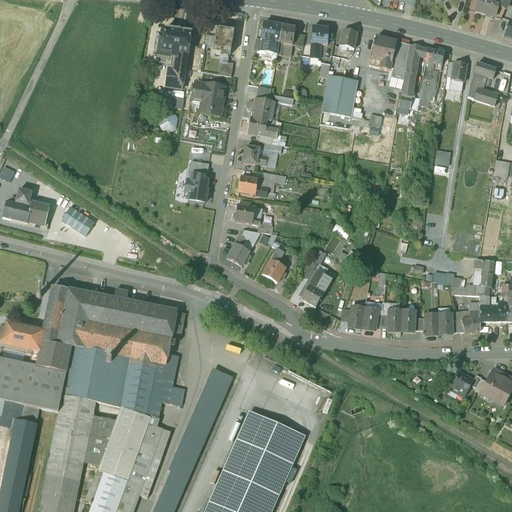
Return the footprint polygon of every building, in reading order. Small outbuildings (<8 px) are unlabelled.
[(496,1),(491,0),(478,0),(474,14),(485,17),(485,16),(494,19),(494,20),(498,8),(494,7),(496,1)] [(508,0),(496,0),(496,1),(494,7),(498,8),(504,11),(508,0)] [(504,11),(498,8),(494,20),(500,21),(504,11)] [(511,23),(509,23),(503,39),(511,42),(511,23)] [(282,28),(263,25),(260,42),(263,43),(263,45),(264,47),(262,48),(261,55),(276,57),(277,57),(279,45),(282,28)] [(295,30),(282,28),(279,45),(277,57),(277,58),(278,58),(278,57),(290,59),(295,30)] [(328,31),(312,29),(310,46),(311,46),(320,47),(327,47),(328,31)] [(190,34),(165,30),(164,36),(157,35),(154,56),(177,60),(174,73),(184,75),(190,34)] [(233,33),(216,30),(212,55),(230,58),(233,33)] [(357,35),(342,32),(339,49),(340,49),(345,50),(353,52),(357,35)] [(409,48),(375,39),(369,69),(392,74),(391,81),(403,83),(409,48)] [(260,42),(255,41),(253,54),(261,55),(262,48),(264,47),(263,45),(263,43),(260,42)] [(320,47),(311,46),(309,61),(318,62),(320,47)] [(420,50),(409,48),(403,83),(400,98),(410,100),(411,101),(418,60),(425,61),(427,52),(420,50)] [(443,55),(427,52),(425,61),(425,64),(434,66),(441,67),(443,55)] [(233,66),(221,64),(218,77),(231,79),(233,66)] [(434,66),(425,64),(424,72),(421,91),(429,92),(433,92),(436,74),(433,74),(434,66)] [(467,67),(453,65),(450,82),(464,85),(467,67)] [(329,67),(321,66),(319,79),(327,80),(328,78),(329,67)] [(495,72),(476,66),(469,87),(478,90),(482,79),(492,82),(495,72)] [(174,73),(168,72),(165,88),(182,91),(184,75),(174,73)] [(357,83),(328,78),(327,80),(321,115),(351,120),(357,83)] [(220,89),(195,85),(192,102),(201,104),(200,113),(210,114),(210,116),(220,118),(223,100),(218,99),(220,89)] [(478,93),(469,90),(467,100),(494,109),(497,99),(478,93)] [(293,101),(273,98),(272,103),(276,104),(276,105),(279,105),(292,108),(293,101)] [(400,98),(398,109),(402,110),(408,111),(410,100),(400,98)] [(272,103),(255,101),(252,120),(250,119),(247,136),(272,140),(274,140),(274,137),(277,124),(281,125),(282,119),(271,117),(272,111),(278,112),(279,105),(276,105),(276,104),(272,103)] [(175,132),(177,117),(161,116),(160,130),(175,132)] [(381,120),(370,117),(368,129),(380,131),(381,120)] [(272,140),(271,146),(282,148),(284,148),(286,139),(274,137),(274,140),(272,140)] [(271,146),(262,144),(261,151),(280,155),(282,148),(271,146)] [(259,151),(245,149),(242,164),(256,167),(256,166),(258,157),(259,151)] [(449,155),(436,153),(434,167),(448,169),(449,155)] [(267,159),(258,157),(256,166),(265,168),(267,159)] [(192,173),(192,177),(206,179),(209,166),(191,163),(190,173),(192,173)] [(509,165),(495,163),(493,177),(507,179),(509,165)] [(0,173),(0,180),(9,184),(13,175),(2,169),(0,173)] [(275,177),(263,175),(262,182),(269,184),(274,184),(275,177)] [(189,195),(188,202),(205,205),(207,192),(206,191),(208,182),(206,181),(206,179),(192,177),(191,183),(187,182),(185,194),(189,195)] [(257,181),(240,178),(237,194),(255,197),(267,199),(267,194),(268,190),(256,188),(257,181)] [(269,184),(262,182),(257,181),(256,188),(268,190),(269,184)] [(382,191),(367,188),(367,189),(366,189),(364,204),(374,206),(373,212),(378,213),(382,191)] [(49,209),(31,204),(31,205),(29,205),(31,194),(18,191),(15,204),(16,205),(16,207),(31,210),(27,226),(44,230),(49,209)] [(16,207),(6,204),(2,220),(10,222),(16,223),(27,226),(31,210),(16,207)] [(250,206),(246,205),(245,208),(237,207),(236,215),(234,216),(233,220),(235,222),(234,224),(252,227),(252,226),(259,228),(260,228),(260,224),(261,222),(253,220),(254,210),(250,209),(250,206)] [(62,222),(85,237),(93,225),(70,210),(62,222)] [(272,226),(260,224),(260,228),(259,228),(258,234),(271,237),(272,229),(271,229),(272,226)] [(335,225),(332,233),(347,239),(350,231),(335,225)] [(250,237),(242,233),(238,238),(245,242),(247,243),(250,237)] [(334,235),(323,252),(331,257),(342,239),(334,235)] [(238,238),(234,246),(241,249),(245,242),(238,238)] [(332,258),(343,263),(353,244),(342,239),(332,258)] [(286,250),(274,243),(271,248),(276,251),(283,255),(286,250)] [(407,246),(401,244),(398,253),(405,254),(407,246)] [(241,249),(234,246),(226,260),(241,268),(245,262),(247,258),(249,254),(241,249)] [(276,251),(262,277),(277,285),(280,278),(283,274),(285,270),(277,266),(283,255),(276,251)] [(493,265),(475,262),(474,271),(482,272),(480,288),(477,288),(477,298),(479,298),(488,299),(488,290),(491,290),(493,265)] [(313,263),(303,278),(309,281),(311,282),(316,273),(319,267),(313,263)] [(316,273),(311,282),(309,281),(306,285),(316,291),(324,278),(316,273)] [(324,278),(316,291),(306,285),(304,290),(301,295),(304,296),(300,302),(315,310),(329,285),(331,282),(324,278)] [(460,280),(453,279),(452,287),(459,288),(460,280)] [(53,289),(43,287),(40,304),(49,306),(53,289)] [(82,295),(53,288),(53,289),(49,306),(43,333),(40,350),(36,368),(66,374),(71,348),(82,295)] [(477,288),(467,288),(467,290),(467,298),(477,298),(477,288)] [(467,290),(457,289),(457,297),(467,298),(467,290)] [(128,294),(115,291),(113,301),(126,303),(128,294)] [(113,301),(82,295),(71,348),(165,367),(168,356),(169,348),(171,340),(176,314),(126,303),(113,301)] [(488,299),(479,298),(479,316),(479,324),(490,324),(490,327),(498,327),(498,324),(506,324),(507,302),(507,299),(502,299),(502,305),(497,305),(497,310),(488,310),(488,300),(488,299)] [(364,311),(351,309),(351,313),(349,324),(348,328),(361,329),(364,311)] [(377,313),(364,311),(361,329),(375,331),(375,329),(377,317),(377,313)] [(351,313),(344,312),(340,323),(349,324),(351,313)] [(401,313),(388,312),(387,318),(387,329),(387,331),(400,332),(401,313)] [(415,313),(401,313),(400,332),(414,333),(414,332),(413,332),(414,320),(415,313)] [(470,320),(461,321),(464,334),(464,335),(479,333),(479,316),(479,313),(469,314),(470,315),(470,320)] [(185,315),(176,314),(171,340),(175,341),(179,342),(185,315)] [(455,319),(456,322),(458,335),(464,334),(461,321),(470,320),(470,315),(455,319)] [(438,316),(424,317),(424,321),(425,333),(424,333),(425,336),(438,336),(438,316)] [(451,316),(438,316),(438,336),(452,335),(452,322),(451,316)] [(43,333),(6,325),(0,342),(0,344),(28,351),(28,347),(40,350),(43,333)] [(165,367),(71,348),(66,374),(61,397),(121,409),(151,420),(156,421),(159,404),(181,408),(184,391),(171,389),(178,358),(168,356),(165,367)] [(36,368),(0,360),(0,402),(19,406),(39,410),(57,414),(61,397),(66,374),(36,368)] [(215,370),(151,511),(174,511),(234,379),(215,370)] [(511,390),(511,381),(493,371),(486,384),(479,396),(502,408),(511,390)] [(473,382),(458,374),(449,391),(464,400),(470,388),(473,382)] [(475,391),(480,381),(481,380),(476,377),(473,382),(470,388),(475,391)] [(475,391),(474,393),(479,396),(486,384),(480,381),(475,391)] [(121,409),(61,397),(57,414),(36,511),(72,511),(79,483),(83,465),(93,415),(117,420),(121,409)] [(321,412),(326,414),(332,402),(326,399),(321,412)] [(0,496),(19,406),(0,402),(0,496)] [(0,496),(0,511),(17,511),(36,426),(35,426),(39,410),(19,406),(0,496)] [(151,420),(121,409),(117,420),(102,463),(100,462),(98,468),(91,488),(90,488),(84,504),(92,506),(89,511),(116,511),(140,448),(153,454),(161,431),(149,426),(151,420)] [(271,511),(304,438),(249,414),(205,511),(271,511)] [(117,420),(93,415),(83,465),(98,468),(100,462),(102,463),(117,420)] [(153,454),(140,448),(116,511),(131,511),(137,497),(147,500),(170,434),(161,431),(153,454)]
